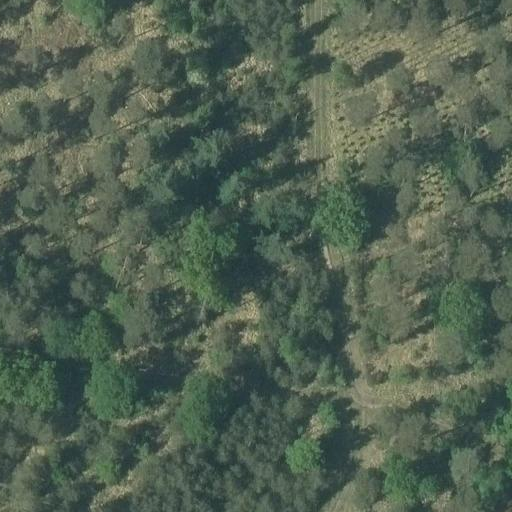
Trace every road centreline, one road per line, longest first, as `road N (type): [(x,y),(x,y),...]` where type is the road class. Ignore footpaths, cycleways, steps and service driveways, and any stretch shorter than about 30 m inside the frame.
road 1 (track): [(0,351),(257,393),(372,401),(511,484)]
road 2 (track): [(319,511),(348,451),(352,399),(313,276),(297,126),(298,0)]
